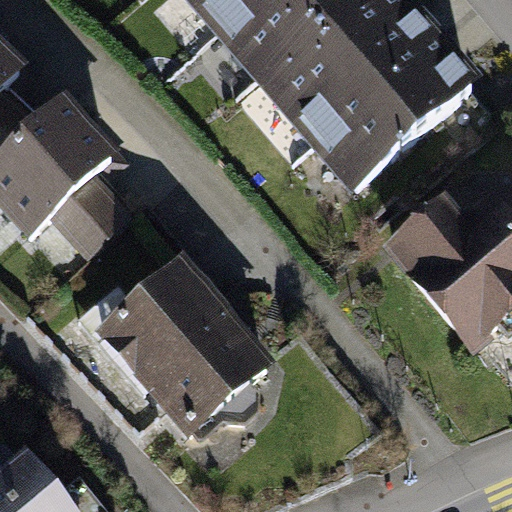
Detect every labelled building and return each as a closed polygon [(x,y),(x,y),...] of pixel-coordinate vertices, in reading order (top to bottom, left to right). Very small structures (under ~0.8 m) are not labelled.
[(190,0),(214,28),(246,0),(190,0)] [(246,0),(214,28),(249,69),(330,0),(246,0)] [(387,0),(330,0),(249,69),(285,110),(399,13),(387,0)] [(399,13),(285,110),(319,150),(434,53),(399,13)] [(434,53),(319,150),(357,194),(470,97),(434,53)] [(0,172),(2,174),(36,142),(0,105),(0,101),(19,82),(0,62),(0,172)] [(64,117),(36,142),(2,174),(0,175),(0,207),(31,241),(53,222),(91,262),(126,229),(89,189),(110,168),(64,117)] [(442,222),(396,260),(473,351),(479,345),(511,384),(511,242),(491,218),(461,244),(442,222)] [(117,292),(80,325),(144,399),(151,394),(190,440),(218,416),(228,426),(244,428),(257,417),(257,403),(247,392),(266,375),(180,276),(137,313),(117,292)] [(0,511),(103,511),(80,483),(54,504),(27,470),(0,491),(0,511)]
